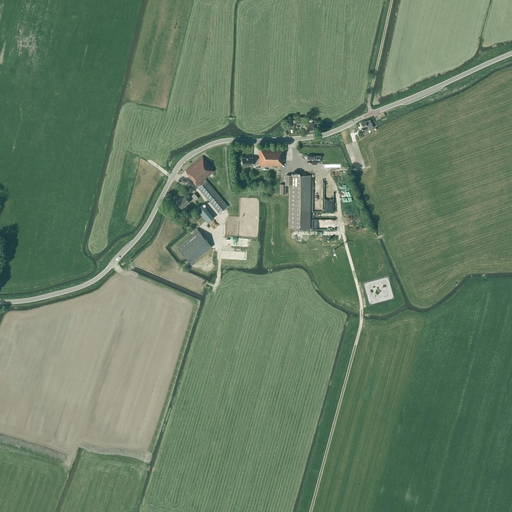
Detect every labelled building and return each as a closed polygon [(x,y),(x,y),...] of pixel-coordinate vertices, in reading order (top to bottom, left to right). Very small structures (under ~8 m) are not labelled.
[(367,128),(368,130),(373,128),(370,119),(366,121),(360,123),(363,130),(367,128)] [(315,131),(314,123),(304,125),(305,128),(305,132),(315,131)] [(149,153),(148,156),(149,159),(151,162),(154,163),(157,163),(160,162),(163,159),(164,156),(164,153),(162,150),(159,148),(156,147),(153,148),(150,150),(149,153)] [(283,161),(284,161),(284,148),(259,147),(259,158),(253,158),(242,157),(242,165),(253,165),(253,163),(259,164),(259,165),(282,166),(283,161)] [(198,188),(219,213),(228,206),(206,181),(205,179),(211,174),(210,173),(214,170),(202,157),(185,171),(188,175),(188,176),(196,186),(198,188)] [(289,228),(310,229),(311,176),(285,175),(285,185),(290,185),(289,228)] [(189,202),(187,199),(190,197),(188,195),(185,197),(185,196),(177,202),(182,208),(189,202)] [(214,218),(202,204),(196,209),(207,223),(214,218)] [(324,227),(335,228),(336,219),(325,218),(324,227)] [(191,264),(212,247),(197,229),(193,232),(194,233),(177,248),(191,264)]
